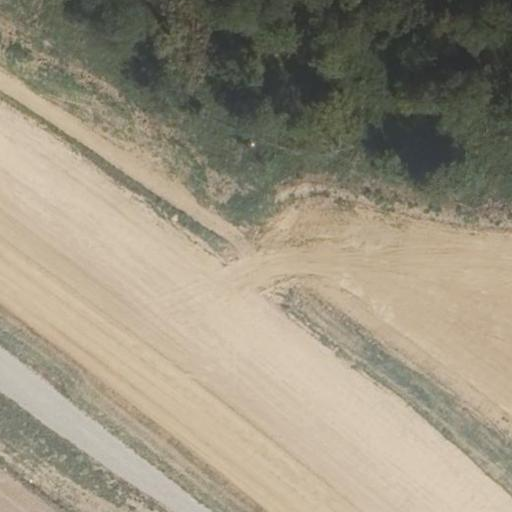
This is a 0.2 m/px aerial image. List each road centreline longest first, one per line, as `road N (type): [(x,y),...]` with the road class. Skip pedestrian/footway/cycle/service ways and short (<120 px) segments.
road 1 (track): [(0,149),(183,272),(494,511)]
road 2 (track): [(0,303),(283,511)]
